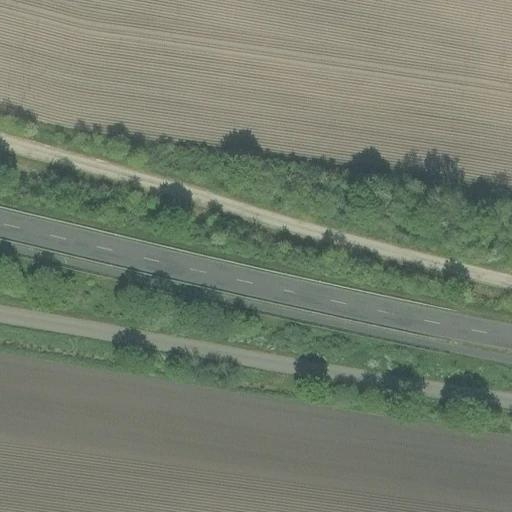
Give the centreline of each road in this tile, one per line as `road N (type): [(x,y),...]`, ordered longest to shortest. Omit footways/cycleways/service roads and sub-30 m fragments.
road 1 (track): [(0,144),(511,283)]
road 2 (tertiary): [(0,222),(511,335)]
road 3 (track): [(511,399),(0,315)]
